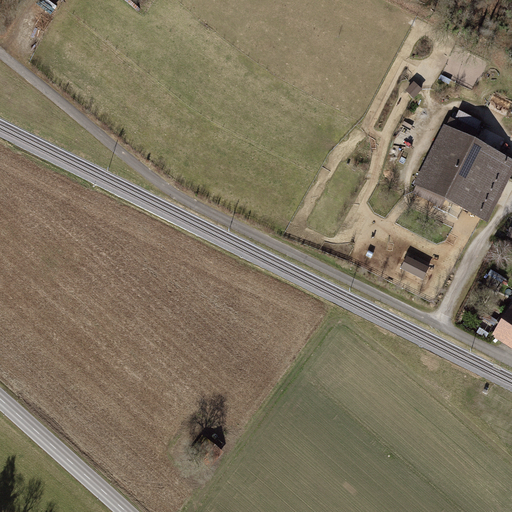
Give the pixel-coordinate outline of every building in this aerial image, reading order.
[(421,90),(415,84),(408,92),(414,98),(421,90)] [(459,114),(455,121),(476,131),(480,124),(459,114)] [(476,133),(452,121),(447,130),(471,142),(476,133)] [(446,129),(417,185),(419,186),(442,198),(487,220),(511,170),(511,162),(471,142),(447,130),(446,129)] [(439,205),(442,198),(419,186),(415,193),(439,205)] [(428,269),(407,258),(402,268),(424,279),(428,269)] [(511,307),(496,331),(511,341),(511,307)] [(208,466),(221,451),(204,437),(191,453),(208,466)]
